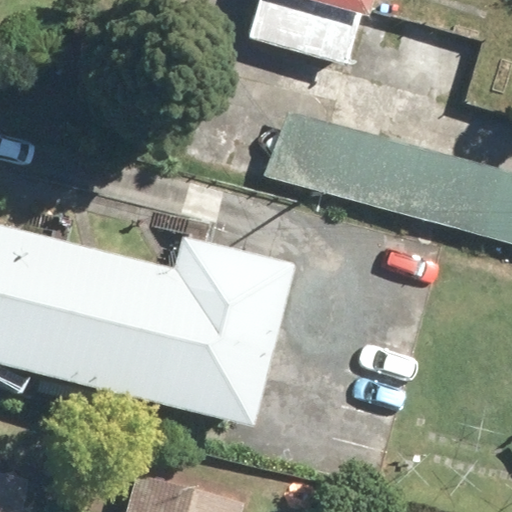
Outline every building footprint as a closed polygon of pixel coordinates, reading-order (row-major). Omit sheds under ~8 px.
[(380,0),(264,0),(258,25),(365,55),(380,0)] [(511,159),(289,112),(275,178),(511,229),(511,159)] [(0,357),(262,420),(303,251),(197,225),(190,256),(0,210),(0,357)] [(235,511),(242,485),(139,460),(126,511),(235,511)] [(16,511),(27,470),(0,463),(0,511),(16,511)]
